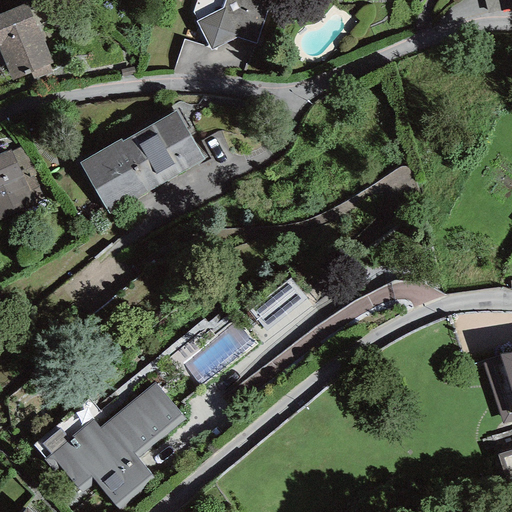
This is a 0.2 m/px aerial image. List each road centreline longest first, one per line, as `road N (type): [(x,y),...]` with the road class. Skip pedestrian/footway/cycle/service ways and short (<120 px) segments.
road 1 (residential): [(511,24),(439,31),(300,84),(150,82),(88,88),(0,113)]
road 2 (residential): [(161,511),(308,387),(440,315),(511,304)]
